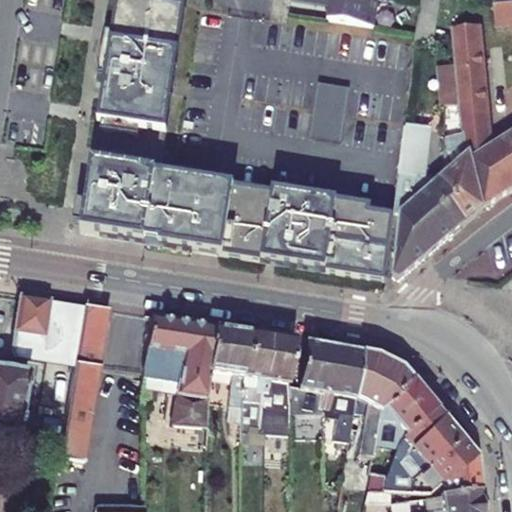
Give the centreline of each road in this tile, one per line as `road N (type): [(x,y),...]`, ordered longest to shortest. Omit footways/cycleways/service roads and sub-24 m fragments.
road 1 (secondary): [(0,259),(404,326)]
road 2 (residential): [(511,215),(431,281),(404,326)]
road 3 (secondary): [(404,326),(467,358),(511,424)]
